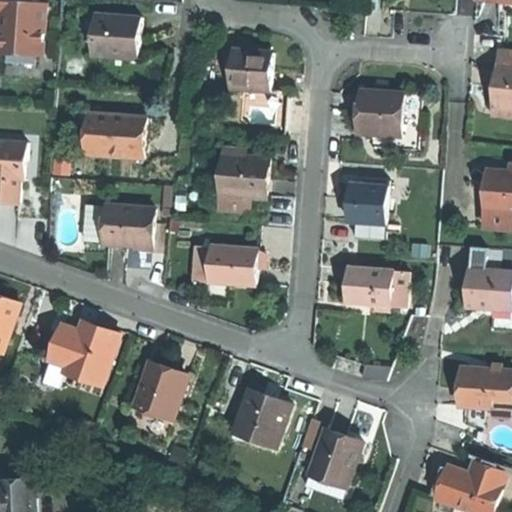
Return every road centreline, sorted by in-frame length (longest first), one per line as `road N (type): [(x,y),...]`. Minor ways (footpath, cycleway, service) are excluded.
road 1 (residential): [(292,362),(321,48)]
road 2 (residential): [(0,261),(292,362)]
road 3 (residential): [(447,277),(409,415)]
road 4 (residential): [(321,48),(460,56)]
road 5 (residential): [(321,48),(291,21),(198,8)]
road 6 (residential): [(292,362),(394,398),(409,415)]
